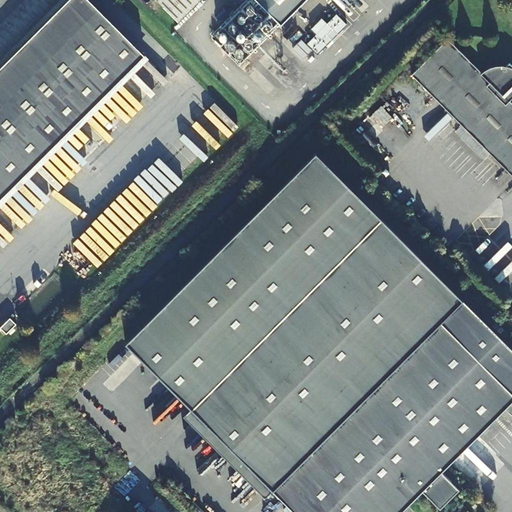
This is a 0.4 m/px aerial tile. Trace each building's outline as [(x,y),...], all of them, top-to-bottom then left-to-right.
[(0,198),(145,55),(89,0),(66,0),(0,66),(0,198)] [(197,0),(160,0),(179,18),(197,0)] [(304,0),(255,0),(279,24),(304,0)] [(347,26),(337,16),(329,24),(323,18),(312,29),(318,35),(308,44),(319,55),(328,45),(323,40),(334,30),(338,34),(347,26)] [(448,39),(412,75),(458,121),(490,153),(511,174),(511,102),(510,101),(511,98),(511,65),(509,64),(505,64),(502,64),(498,64),(495,64),(491,66),(488,67),(485,69),(482,71),(482,72),(448,39)] [(458,121),(452,127),(484,159),(490,153),(458,121)] [(125,342),(294,511),(400,511),(422,490),(440,508),(459,489),(441,471),(450,462),(477,435),(511,400),(511,349),(316,153),(125,342)] [(10,318),(0,327),(6,334),(16,324),(10,318)]
